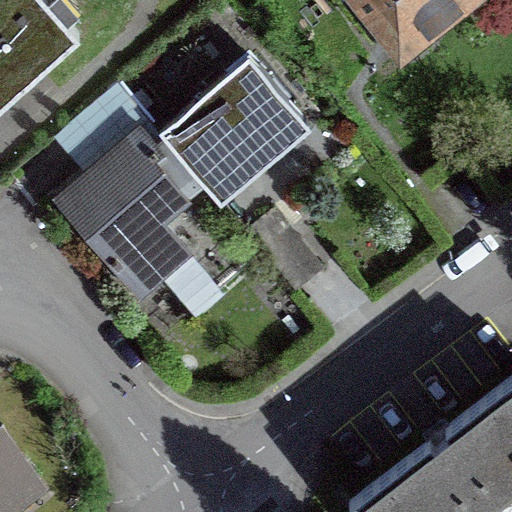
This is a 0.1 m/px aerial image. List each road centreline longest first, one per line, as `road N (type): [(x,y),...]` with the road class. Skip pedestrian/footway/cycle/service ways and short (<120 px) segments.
road 1 (residential): [(511,268),(192,506)]
road 2 (residential): [(192,506),(52,329),(0,316)]
